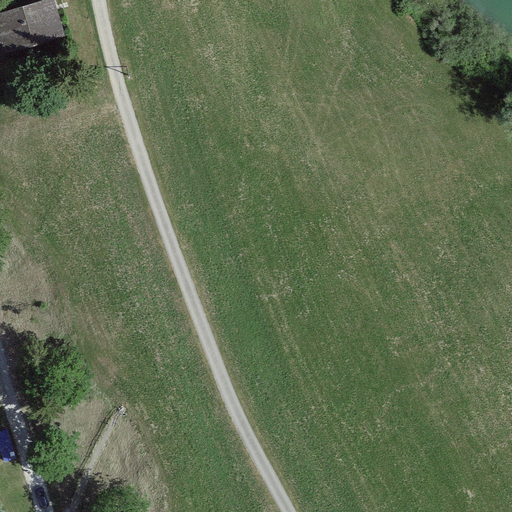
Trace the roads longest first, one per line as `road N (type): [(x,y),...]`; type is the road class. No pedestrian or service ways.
road 1 (unclassified): [(292,511),(224,392),(118,98),(102,0)]
road 2 (track): [(49,511),(0,357)]
